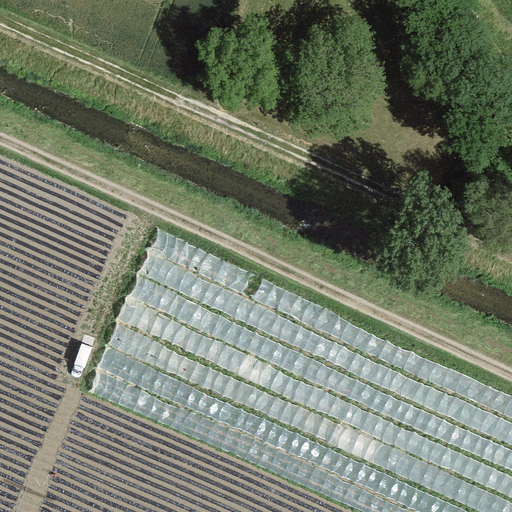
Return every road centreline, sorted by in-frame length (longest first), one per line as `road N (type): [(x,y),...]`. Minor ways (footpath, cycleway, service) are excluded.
road 1 (track): [(511,365),(0,129)]
road 2 (track): [(0,23),(511,246)]
